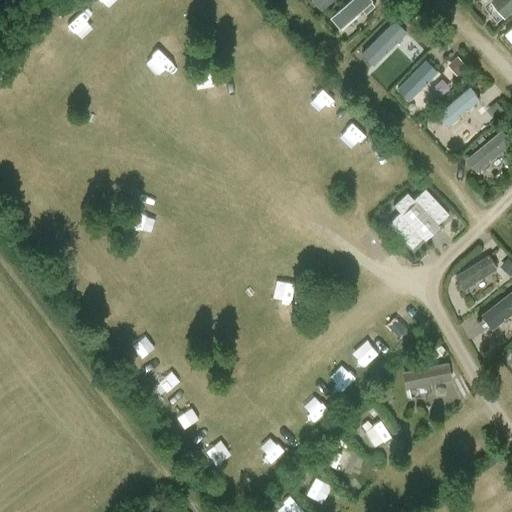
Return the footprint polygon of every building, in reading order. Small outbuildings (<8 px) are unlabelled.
[(311,0),(322,11),(332,0),(311,0)] [(371,0),(347,0),(328,16),(338,29),(373,2),(371,0)] [(511,0),(493,0),(502,17),(511,12),(511,0)] [(394,19),(359,52),(372,65),(406,32),(394,19)] [(406,99),(438,73),(426,58),(394,84),(406,99)] [(467,84),(436,114),(448,127),(480,98),(467,84)] [(477,171),(511,142),(511,139),(502,128),(466,157),(477,171)] [(407,191),(392,203),(398,211),(387,221),(410,249),(450,215),(425,186),(412,197),(407,191)] [(136,240),(147,240),(147,225),(136,224),(136,240)] [(463,290),(498,267),(488,252),(453,274),(463,290)] [(267,277),(283,273),(280,260),(264,264),(267,277)] [(489,326),(511,313),(511,292),(481,310),(489,326)] [(404,387),(451,379),(448,361),(401,370),(404,387)] [(330,449),(325,466),(345,472),(350,455),(330,449)]
